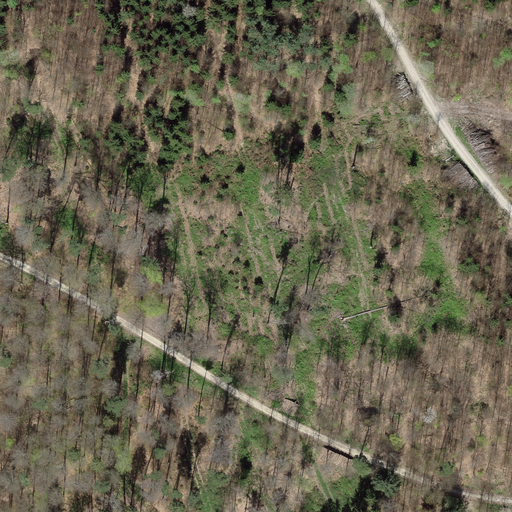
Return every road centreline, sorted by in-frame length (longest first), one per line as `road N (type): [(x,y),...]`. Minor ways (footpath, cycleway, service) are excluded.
road 1 (track): [(511,499),(461,490),(288,421),(48,275),(0,255)]
road 2 (track): [(374,0),(454,139),(511,206)]
